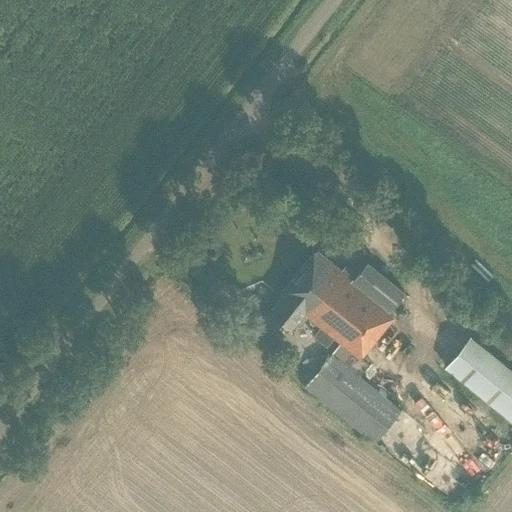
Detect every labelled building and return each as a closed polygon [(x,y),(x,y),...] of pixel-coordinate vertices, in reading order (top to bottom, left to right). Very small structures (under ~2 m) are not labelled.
[(305,386),(375,443),(401,410),(358,376),(368,364),(360,358),(395,314),(391,310),(353,280),(351,278),(355,272),(346,265),(341,270),(316,250),(280,294),(282,296),(268,314),(289,331),(295,323),(299,326),(304,320),(300,317),(303,313),(340,343),(332,354),(331,353),(305,386)] [(367,263),(353,280),(391,310),(405,293),(367,263)] [(444,366),(511,422),(511,370),(469,335),(444,366)] [(418,420),(425,425),(431,418),(423,412),(418,420)] [(383,471),(415,430),(398,416),(365,457),(383,471)] [(436,450),(445,441),(431,427),(422,435),(436,450)] [(483,492),(462,510),(463,511),(481,511),(493,502),(483,492)]
